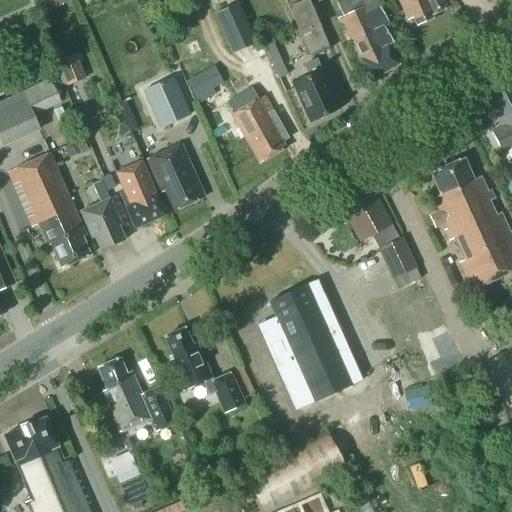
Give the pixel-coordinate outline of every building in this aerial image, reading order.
[(329,49),(307,0),(285,0),(311,58),(329,49)] [(346,0),(338,5),(345,18),(339,21),(349,44),(352,43),(360,62),(371,82),(399,66),(388,46),(392,44),(384,28),(389,25),(380,10),(384,8),(379,0),(346,0)] [(447,1),(446,0),(399,0),(408,23),(414,20),(417,28),(433,21),(432,17),(446,10),(443,3),(447,1)] [(233,54),(257,43),(239,3),(214,14),(233,54)] [(84,78),(75,55),(58,62),(67,85),(84,78)] [(339,110),(317,60),(306,65),(310,75),(292,83),(310,123),(339,110)] [(36,81),(57,73),(53,64),(32,72),(36,81)] [(203,74),(189,82),(200,101),(214,93),(203,74)] [(27,75),(0,86),(0,96),(30,83),(27,75)] [(511,163),(511,88),(511,89),(507,78),(487,87),(498,109),(492,111),(501,131),(492,135),(501,155),(505,153),(510,163),(511,163)] [(24,92),(24,93),(0,104),(0,138),(4,147),(41,130),(34,116),(62,103),(52,80),(24,92)] [(159,84),(144,91),(159,126),(175,119),(159,84)] [(287,141),(264,100),(231,119),(258,166),(284,152),(280,146),(287,141)] [(205,196),(181,145),(148,160),(163,193),(167,191),(175,210),(205,196)] [(77,146),(68,150),(72,157),(81,153),(77,146)] [(91,257),(83,241),(86,240),(49,155),(9,173),(33,229),(38,227),(48,248),(52,246),(62,270),(91,257)] [(487,194),(480,179),(473,182),(463,161),(431,176),(440,197),(433,200),(439,214),(428,219),(433,230),(443,225),(445,230),(443,231),(448,243),(454,240),(463,261),(457,263),(471,293),(511,274),(511,239),(490,193),(487,194)] [(121,188),(115,191),(124,210),(133,230),(163,217),(139,165),(116,176),(121,188)] [(389,226),(390,226),(373,195),(376,194),(365,173),(331,192),(342,213),(346,211),(363,241),(381,231),(388,245),(382,248),(396,276),(414,267),(400,239),(398,241),(389,226)] [(121,244),(115,231),(119,229),(98,184),(90,187),(99,206),(83,213),(95,240),(98,239),(104,251),(121,244)] [(0,320),(1,317),(5,316),(0,305),(0,293),(16,287),(0,250),(0,320)] [(258,329),(296,411),(362,381),(317,283),(268,305),(276,321),(258,329)] [(183,392),(203,383),(209,396),(215,393),(225,414),(246,404),(231,373),(211,382),(192,337),(187,339),(183,330),(164,339),(174,361),(170,362),(183,392)] [(97,370),(106,390),(103,392),(110,407),(107,409),(119,434),(151,419),(157,432),(175,424),(159,387),(141,395),(131,373),(126,376),(119,360),(97,370)] [(24,503),(28,511),(92,511),(70,458),(59,462),(54,449),(56,448),(44,420),(3,438),(29,501),(24,503)] [(241,511),(266,511),(349,471),(330,432),(227,483),(241,511)] [(149,497),(140,474),(119,483),(129,506),(149,497)] [(379,511),(366,486),(348,495),(356,511),(379,511)]
